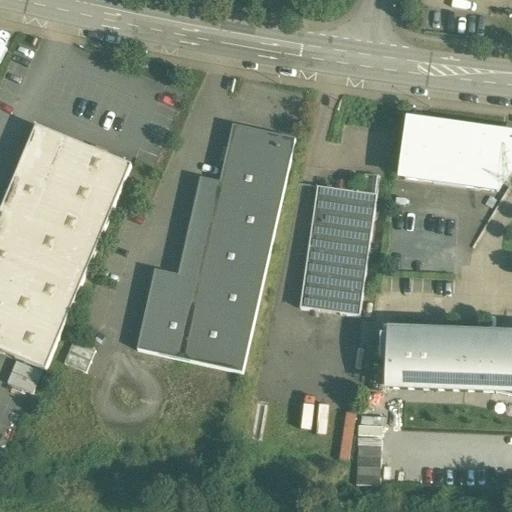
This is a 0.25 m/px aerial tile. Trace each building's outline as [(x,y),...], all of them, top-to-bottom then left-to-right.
[(132,170),(37,130),(0,218),(0,355),(46,375),(132,170)] [(201,183),(179,280),(155,275),(138,354),(243,378),(296,144),(233,130),(220,187),(201,183)] [(511,144),(411,130),(404,180),(497,193),(511,172),(511,144)] [(377,199),(318,190),(300,311),(360,320),(377,199)] [(511,331),(505,332),(505,335),(500,333),(499,335),(501,335),(501,344),(511,344),(511,331)] [(390,340),(381,339),(380,364),(389,364),(390,340)] [(511,344),(501,344),(390,339),(390,340),(389,364),(388,389),(496,394),(496,395),(511,398),(511,344)] [(96,354),(74,345),(70,356),(92,365),(96,354)] [(92,365),(70,356),(65,367),(87,376),(92,365)] [(43,376),(18,365),(13,376),(38,387),(38,386),(43,376)] [(13,376),(8,387),(34,398),(38,387),(13,376)]
